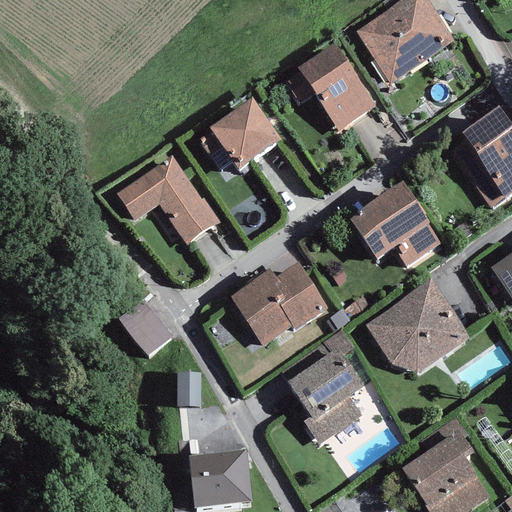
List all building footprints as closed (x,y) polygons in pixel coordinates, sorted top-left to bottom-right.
[(452,44),(421,0),(410,0),(358,36),(392,85),(452,44)] [(377,112),(335,47),(284,80),(298,102),(311,93),(339,136),(377,112)] [(280,148),(251,103),(193,141),(204,158),(220,147),(239,175),(280,148)] [(511,198),(511,131),(499,112),(462,137),(466,143),(451,153),(492,212),(511,198)] [(218,224),(171,158),(112,199),(130,225),(156,206),(185,247),(218,224)] [(440,247),(404,190),(349,224),(376,267),(398,253),(408,267),(440,247)] [(511,255),(491,267),(511,303),(511,255)] [(277,285),(272,277),(230,302),(262,353),(328,312),(301,270),(277,285)] [(465,343),(432,289),(369,326),(402,381),(465,343)] [(144,302),(119,322),(148,360),(174,340),(144,302)] [(352,350),(340,332),(277,374),(309,421),(303,425),(318,448),(362,417),(350,400),(364,390),(342,358),(352,350)] [(199,375),(175,375),(176,409),(199,409),(199,375)] [(428,456),(401,473),(426,511),(469,511),(488,500),(464,463),(473,457),(462,440),(466,437),(455,420),(420,443),(428,456)] [(247,454),(188,461),(194,511),(203,511),(254,506),(247,454)]
